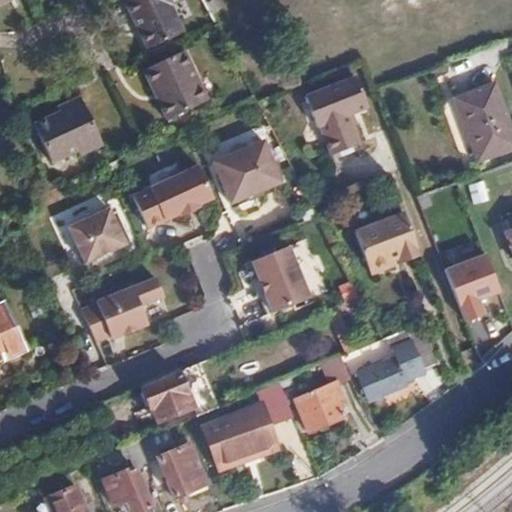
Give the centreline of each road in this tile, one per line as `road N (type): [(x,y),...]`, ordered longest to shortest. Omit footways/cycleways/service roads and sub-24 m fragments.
road 1 (unknown): [(0,223),(123,163),(138,148),(84,5)]
road 2 (residential): [(295,511),(399,458),(511,371)]
